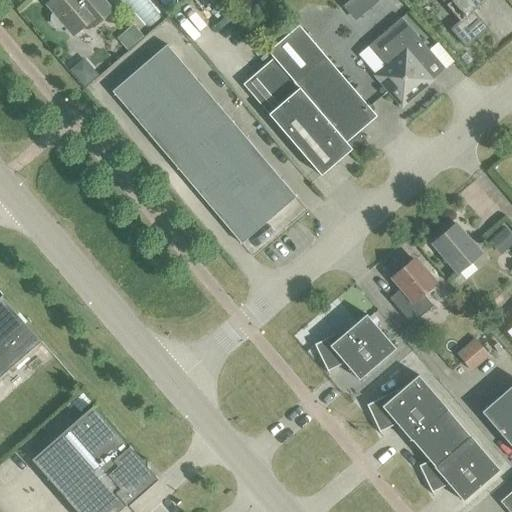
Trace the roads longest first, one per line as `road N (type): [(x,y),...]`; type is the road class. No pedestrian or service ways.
road 1 (unclassified): [(170,377),(511,92)]
road 2 (unclassified): [(0,189),(170,377)]
road 3 (unclassified): [(170,377),(286,511)]
